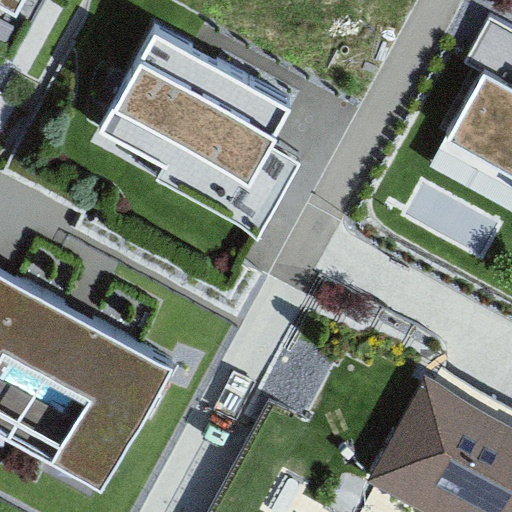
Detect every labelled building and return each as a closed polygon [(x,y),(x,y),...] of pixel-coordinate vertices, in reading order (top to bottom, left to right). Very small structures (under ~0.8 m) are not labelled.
[(38,0),(0,0),(0,44),(11,51),(38,0)] [(511,27),(490,15),(472,48),(488,56),(447,133),(511,168),(511,27)] [(293,96),(156,22),(99,128),(168,164),(183,137),(251,173),(293,96)] [(0,409),(110,470),(174,356),(0,259),(0,409)] [(511,511),(511,423),(433,381),(374,488),(419,511),(511,511)] [(323,383),(309,411),(276,394),(213,511),(309,511),(366,405),(323,383)]
